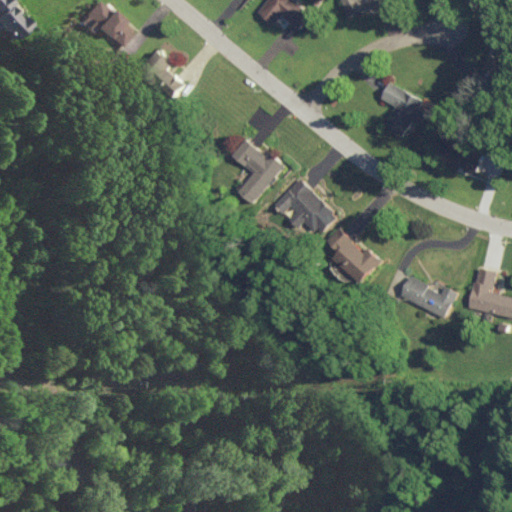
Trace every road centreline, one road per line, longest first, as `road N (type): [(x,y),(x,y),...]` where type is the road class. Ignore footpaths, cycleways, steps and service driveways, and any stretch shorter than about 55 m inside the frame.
road 1 (residential): [(175,0),(416,199),(511,233)]
road 2 (residential): [(299,108),(354,55),(452,25)]
